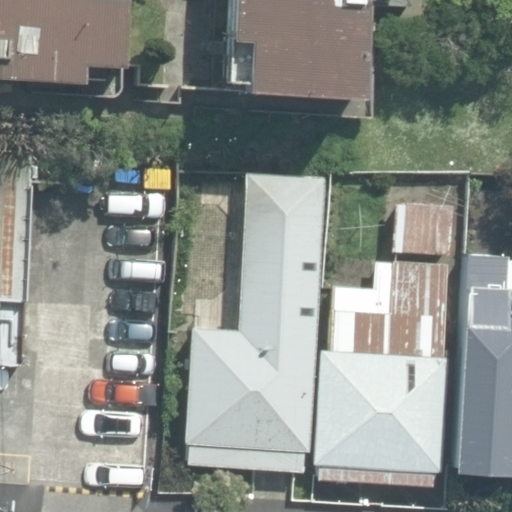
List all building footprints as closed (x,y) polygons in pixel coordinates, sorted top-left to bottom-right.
[(0,0),(0,76),(79,81),(81,63),(121,65),(124,0),(0,0)] [(241,92),(353,99),(359,0),(224,0),(222,41),(245,42),(241,92)] [(0,360),(21,361),(31,151),(0,149),(0,360)] [(307,451),(322,177),(242,172),(234,331),(186,328),(180,442),(186,442),(185,466),(298,472),(300,450),(307,451)] [(390,250),(446,254),(450,206),(393,202),(390,250)] [(450,470),(510,474),(511,441),(511,327),(499,326),(505,254),(465,251),(450,470)] [(316,478),(432,483),(432,469),(437,469),(446,263),(373,260),(372,286),(343,285),(343,282),(330,282),(327,348),(316,348),(311,461),(317,462),(316,478)]
